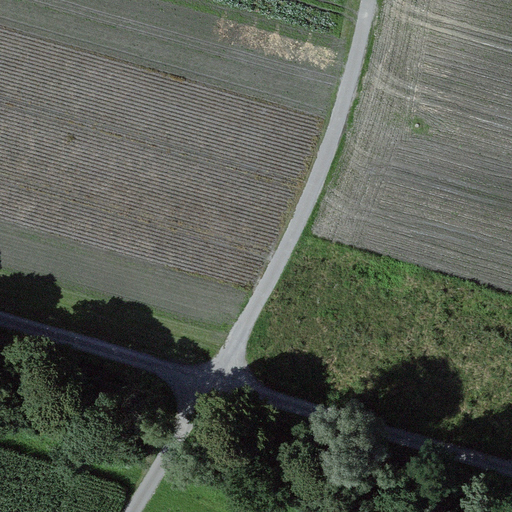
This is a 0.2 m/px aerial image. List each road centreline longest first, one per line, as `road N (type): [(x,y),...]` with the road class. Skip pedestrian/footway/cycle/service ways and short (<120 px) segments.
road 1 (unclassified): [(130,511),(286,245),(357,77),(368,0)]
road 2 (track): [(0,322),(511,470)]
